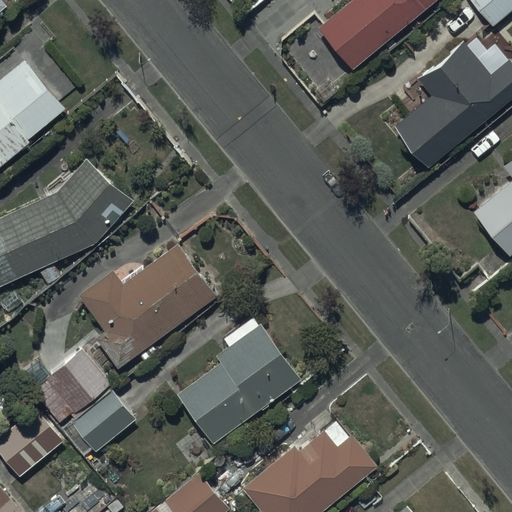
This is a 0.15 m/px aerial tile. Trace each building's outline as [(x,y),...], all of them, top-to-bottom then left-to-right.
[(352,63),(429,0),(345,0),(319,22),(352,63)] [(511,0),(473,0),(492,22),(511,4),(511,0)] [(428,163),(511,92),(511,57),(509,54),(490,70),(462,36),(417,73),(431,90),(393,121),(428,163)] [(0,152),(27,132),(25,130),(63,100),(24,50),(0,69),(0,152)] [(511,153),(504,160),(511,170),(511,174),(473,206),(510,251),(511,248),(511,153)] [(59,185),(0,211),(0,281),(94,239),(133,194),(86,154),(59,185)] [(114,264),(78,290),(105,327),(95,333),(117,364),(217,293),(179,239),(124,279),(114,264)] [(214,349),(219,357),(175,388),(211,439),(302,375),(261,317),(259,319),(254,312),(223,334),(228,340),(214,349)] [(83,342),(50,369),(40,356),(20,371),(63,425),(61,426),(82,453),(93,444),(95,446),(135,415),(110,383),(108,386),(106,383),(112,378),(83,342)] [(36,403),(0,431),(0,448),(18,471),(62,436),(36,403)] [(312,511),(376,459),(351,429),(349,431),(335,415),(298,446),(293,440),(241,483),(260,505),(250,511),(312,511)] [(144,511),(218,511),(229,503),(199,468),(144,511)] [(24,511),(0,481),(0,511),(24,511)]
